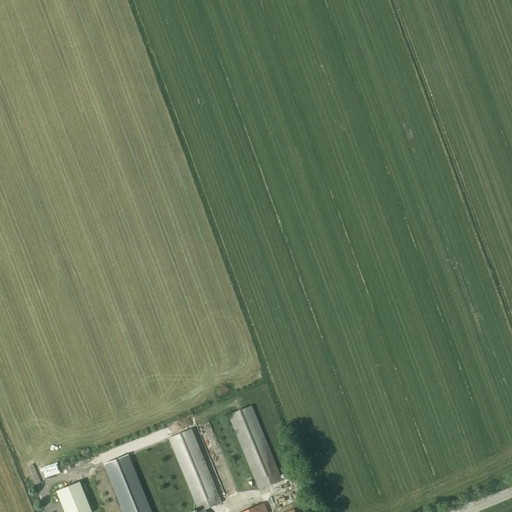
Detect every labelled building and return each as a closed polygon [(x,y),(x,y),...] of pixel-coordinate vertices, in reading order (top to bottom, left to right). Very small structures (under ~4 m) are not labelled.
[(282,480),(252,406),(228,415),(259,489),(282,480)] [(199,511),(222,503),(192,429),(169,438),(198,511),(199,511)] [(104,464),(123,511),(151,511),(128,455),(104,464)] [(81,477),(92,472),(87,461),(76,465),(81,477)] [(90,511),(79,483),(57,492),(65,511),(90,511)] [(267,511),(264,503),(242,511),(267,511)]
